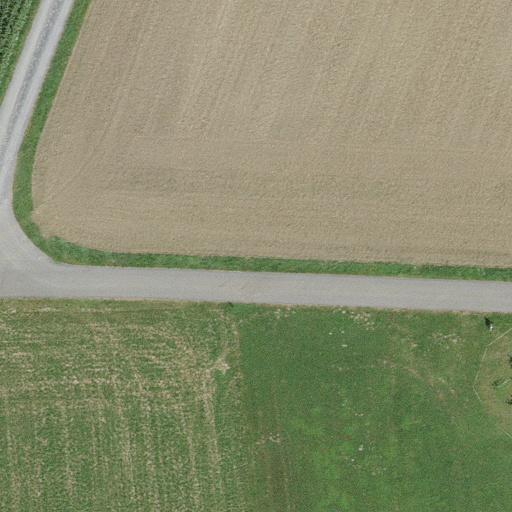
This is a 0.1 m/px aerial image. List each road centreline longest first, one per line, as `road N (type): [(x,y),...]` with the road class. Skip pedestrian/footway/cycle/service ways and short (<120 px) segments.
road 1 (track): [(511,298),(0,281)]
road 2 (track): [(0,184),(6,143),(59,0)]
